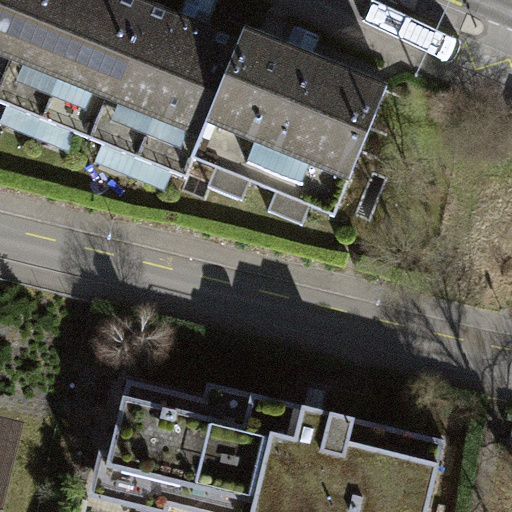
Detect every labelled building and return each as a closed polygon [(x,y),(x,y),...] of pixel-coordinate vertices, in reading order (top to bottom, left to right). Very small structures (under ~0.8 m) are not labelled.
[(32,0),(0,80),(0,101),(88,137),(142,1),(140,0),(32,0)] [(0,0),(0,80),(32,0),(0,0)] [(180,16),(142,1),(88,137),(185,176),(191,161),(240,40),(204,25),(209,11),(186,2),(180,16)] [(386,86),(244,30),(240,40),(191,161),(333,218),(386,86)] [(203,396),(127,378),(101,489),(119,493),(117,504),(149,511),(166,511),(168,503),(205,511),(423,511),(440,439),(205,384),(203,396)]
